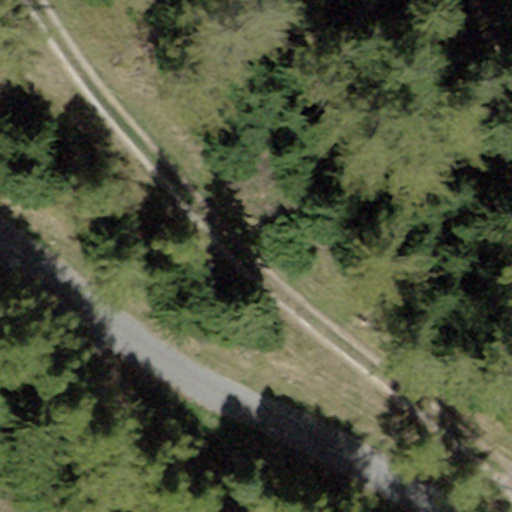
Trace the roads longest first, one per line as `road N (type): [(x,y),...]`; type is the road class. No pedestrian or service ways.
road 1 (track): [(511,493),(232,255),(97,107),(23,0)]
road 2 (unclassified): [(0,241),(215,396),(439,511)]
road 3 (track): [(102,317),(88,345),(95,379),(197,459),(247,511)]
